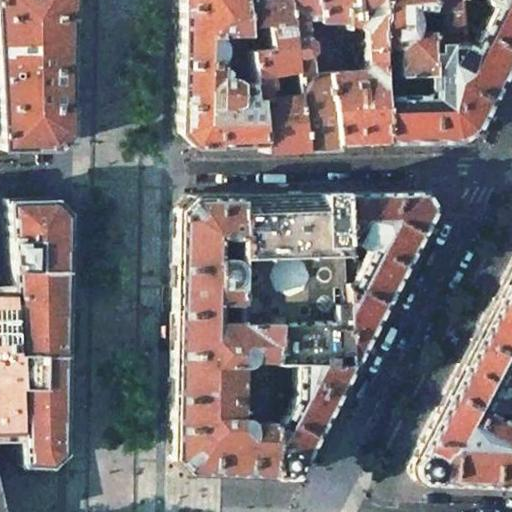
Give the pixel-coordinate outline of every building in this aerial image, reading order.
[(65,57),(66,0),(0,0),(0,148),(48,148),(63,134),(65,57)] [(174,0),(174,60),(173,131),(186,146),(255,146),(256,146),(249,98),(243,99),(240,83),(247,82),(246,76),(244,67),(225,66),(220,71),(219,76),(212,76),(212,31),(220,31),(227,31),(230,30),(232,29),(239,28),(234,0),(174,0)] [(234,0),(239,28),(240,37),(241,44),(242,51),(284,47),(276,0),(234,0)] [(276,0),(284,47),(284,51),(306,49),(305,40),(300,37),(296,17),(311,18),(307,0),(276,0)] [(307,0),(311,18),(315,49),(316,53),(341,50),(351,50),(373,47),(371,0),(307,0)] [(371,0),(373,47),(374,68),(392,69),(393,74),(426,73),(424,44),(424,31),(407,32),(408,26),(409,12),(406,10),(422,9),(422,0),(371,0)] [(454,41),(452,9),(451,0),(422,0),(422,9),(424,31),(424,44),(454,41)] [(511,0),(482,0),(489,3),(477,39),(506,53),(511,42),(511,0)] [(220,31),(212,31),(212,76),(219,76),(220,71),(225,66),(225,43),(220,38),(220,31)] [(392,69),(374,68),(375,75),(378,142),(450,140),(467,129),(506,53),(477,39),(474,50),(454,41),(424,44),(426,73),(393,74),(392,69)] [(241,44),(225,43),(225,66),(244,67),(242,51),(241,44)] [(260,74),(287,68),(284,51),(284,47),(242,51),(244,67),(246,76),(260,74)] [(341,50),(316,53),(330,143),(332,143),(378,142),(375,75),(374,68),(373,47),(351,50),(353,69),(343,69),(341,50)] [(330,143),(316,53),(315,49),(306,49),(284,51),(287,68),(290,87),(291,93),(299,149),(333,148),(332,143),(330,143)] [(257,97),(291,93),(290,87),(287,68),(260,74),(262,87),(256,89),(257,97)] [(260,74),(246,76),(247,82),(240,83),(243,99),(249,98),(257,97),(256,89),(262,87),(260,74)] [(299,149),(291,93),(257,97),(249,98),(256,146),(255,146),(256,151),(299,149)] [(346,365),(427,207),(416,188),(334,190),(339,362),(346,365)] [(233,193),(231,305),(269,304),(268,359),(268,366),(269,366),(339,362),(334,190),(233,193)] [(268,366),(268,359),(269,304),(231,305),(233,193),(185,194),(170,208),(169,276),(167,371),(165,456),(172,464),(179,472),(267,476),(269,366),(268,366)] [(0,241),(3,291),(5,331),(10,404),(12,449),(13,464),(43,466),(58,451),(59,404),(60,332),(62,247),(63,211),(48,196),(0,197),(0,241)] [(0,449),(12,449),(10,404),(5,331),(3,291),(0,241),(0,449)] [(511,256),(472,333),(411,452),(414,453),(410,456),(407,460),(406,465),(406,470),(408,475),(411,478),(415,481),(420,482),(425,482),(429,479),(429,481),(511,485),(511,256)] [(292,470),(346,365),(339,362),(269,366),(267,476),(281,476),(292,470)]
